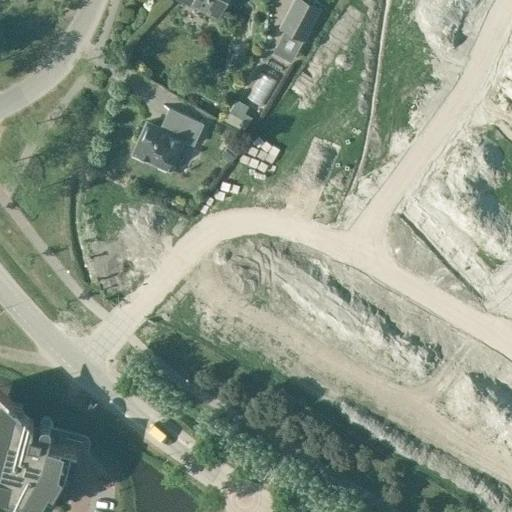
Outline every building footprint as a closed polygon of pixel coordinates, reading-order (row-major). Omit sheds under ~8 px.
[(184,0),(217,16),(225,0),(184,0)] [(309,0),(293,0),(281,25),(285,28),(274,49),(291,58),(320,6),(309,0)] [(432,0),(421,18),(458,40),(459,39),(457,38),(469,18),(448,5),(450,0),(432,0)] [(401,32),(395,43),(416,57),(422,47),(446,61),(458,40),(421,18),(410,37),(401,32)] [(384,62),(365,89),(402,117),(408,109),(412,113),(427,93),(393,69),(399,60),(382,47),(376,56),(384,62)] [(146,96),(165,108),(170,100),(151,88),(146,96)] [(356,116),(343,134),(375,158),(390,139),(370,124),(377,115),(356,100),(348,110),(356,116)] [(194,144),(203,123),(171,108),(161,128),(147,122),(133,153),(170,170),(183,140),(194,144)] [(226,119),(245,130),(249,122),(230,111),(226,119)] [(500,132),(491,141),(499,149),(508,141),(500,132)] [(321,147),(313,158),(334,173),(341,163),(361,178),(375,158),(343,134),(329,153),(321,147)] [(244,144),(235,136),(222,152),(232,160),(244,144)] [(299,176),(283,197),(299,209),(291,220),(310,222),(312,219),(326,229),(343,207),(321,190),(328,181),(297,158),(289,169),(299,176)] [(447,167),(420,193),(435,209),(462,184),(447,167)] [(462,184),(435,209),(436,210),(437,209),(452,224),(477,199),(462,184)] [(477,199),(452,224),(466,239),(492,215),(477,199)] [(492,215),(466,239),(481,254),(479,255),(480,256),(507,231),(492,215)] [(511,236),(507,231),(480,256),(496,273),(511,256),(511,236)] [(344,327),(331,349),(342,356),(347,347),(367,359),(389,322),(388,322),(387,324),(367,312),(354,333),(344,327)] [(389,322),(367,359),(386,371),(381,379),(393,386),(406,364),(395,358),(409,335),(389,322)] [(426,376),(413,398),(424,405),(429,397),(449,408),(470,373),(449,361),(436,382),(426,376)] [(470,373),(449,408),(468,420),(463,428),(475,435),(488,413),(478,407),(491,386),(470,373)] [(37,430),(31,428),(0,420),(0,492),(15,496),(43,511),(66,471),(71,448),(76,449),(77,448),(55,443),(54,435),(37,431),(37,430)]
